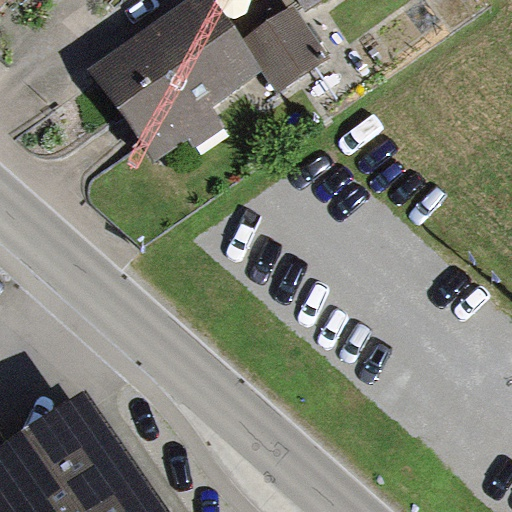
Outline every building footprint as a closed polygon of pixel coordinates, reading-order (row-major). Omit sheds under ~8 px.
[(0,0),(0,9),(9,0),(0,0)] [(264,75),(212,0),(189,0),(89,68),(154,163),(194,136),(201,147),(228,128),(215,108),(264,75)] [(298,0),(305,10),(319,0),(298,0)] [(330,59),(295,6),(245,38),(280,91),(330,59)] [(166,511),(90,398),(0,458),(0,511),(166,511)]
